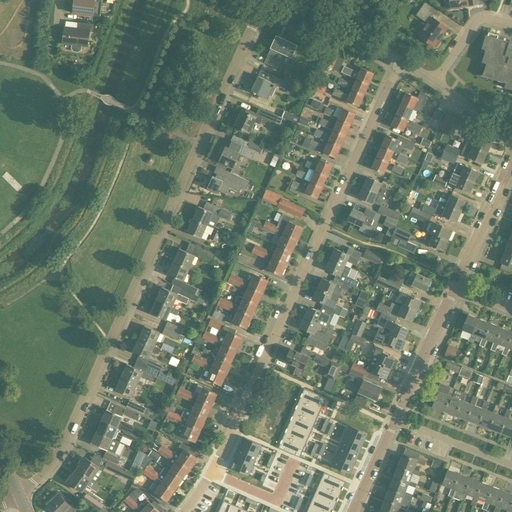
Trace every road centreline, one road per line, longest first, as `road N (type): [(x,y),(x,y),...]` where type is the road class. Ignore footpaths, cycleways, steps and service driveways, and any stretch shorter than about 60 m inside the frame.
road 1 (residential): [(18,494),(60,450),(262,4)]
road 2 (residential): [(211,472),(401,61)]
road 3 (tertiary): [(401,61),(262,4)]
road 4 (residential): [(395,420),(454,287)]
road 5 (residential): [(454,287),(511,159)]
road 6 (residential): [(511,465),(395,420)]
